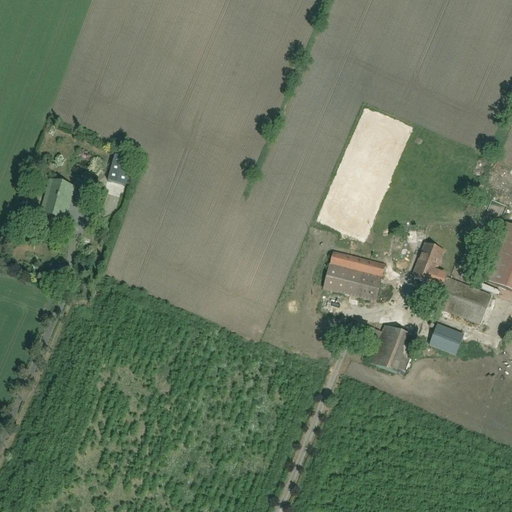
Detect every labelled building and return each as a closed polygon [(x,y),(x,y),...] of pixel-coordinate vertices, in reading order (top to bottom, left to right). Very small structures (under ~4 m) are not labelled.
[(53,181),(41,218),(65,226),(77,189),(53,181)] [(80,185),(76,198),(89,202),(94,189),(80,185)] [(426,233),(417,233),(418,244),(427,244),(426,233)] [(511,234),(489,281),(511,292),(511,234)] [(425,247),(412,280),(446,294),(452,278),(438,272),(445,255),(425,247)] [(337,253),(325,291),(378,308),(390,270),(337,253)] [(490,311),(495,299),(455,283),(450,296),(490,311)] [(440,326),(430,346),(458,359),(468,340),(440,326)] [(386,332),(374,365),(403,375),(414,341),(386,332)]
